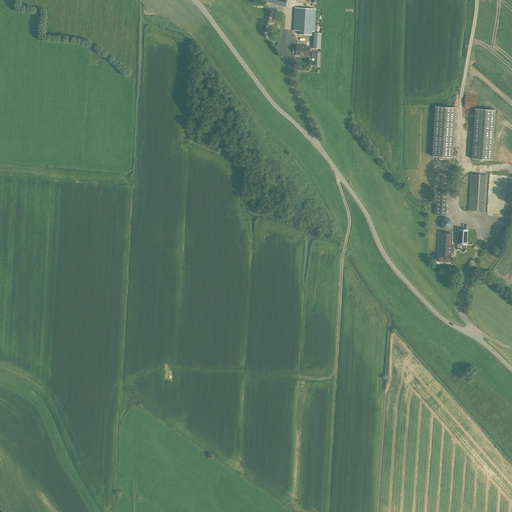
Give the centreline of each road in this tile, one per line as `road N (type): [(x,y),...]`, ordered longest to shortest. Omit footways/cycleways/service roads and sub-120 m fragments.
road 1 (unclassified): [(195,0),(274,104),(322,149),(365,207),(400,275),(435,312),(511,368)]
road 2 (track): [(332,511),(337,375),(239,374)]
road 3 (track): [(476,0),(460,98),(457,215)]
road 4 (track): [(337,375),(351,219),(337,170)]
